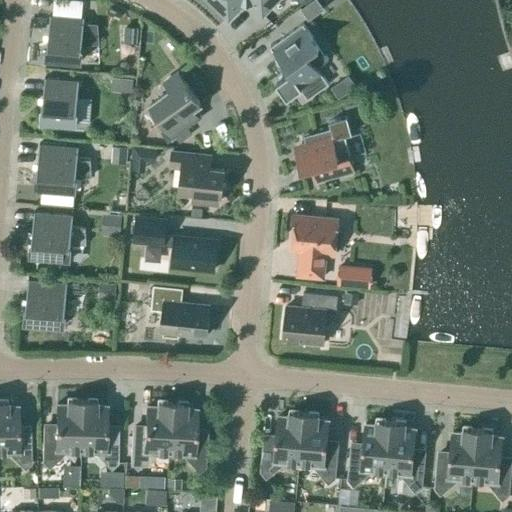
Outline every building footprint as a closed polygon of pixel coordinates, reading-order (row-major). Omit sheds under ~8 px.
[(262,13),(274,0),(211,0),(228,16),(240,4),(253,4),(262,13)] [(307,0),(304,3),(311,13),(326,2),(323,0),(307,0)] [(80,60),(81,44),(97,42),(96,25),(83,24),(84,17),(49,14),(46,57),(45,57),(45,58),(57,59),(56,61),(69,63),(69,60),(80,61),(80,60)] [(307,99),(328,84),(316,67),(328,59),(302,23),(270,47),(289,74),(276,84),(286,98),(300,89),(307,99)] [(350,69),(332,80),(340,93),(358,83),(350,69)] [(168,142),(188,127),(203,116),(195,106),(200,103),(177,72),(164,82),(170,90),(149,105),(166,127),(160,131),(168,142)] [(75,122),(78,80),(44,77),(41,120),(40,120),(40,121),(75,124),(75,122)] [(131,91),(133,79),(112,77),(111,90),(131,91)] [(351,135),(346,117),(328,122),(330,128),(308,134),(303,135),(304,141),(293,144),(300,169),(311,166),(316,182),(354,171),(345,136),(351,135)] [(74,189),(75,177),(91,176),(89,159),(77,158),(78,146),(39,143),(35,185),(35,187),(75,190),(75,189),(74,189)] [(221,194),(224,169),(210,168),(212,156),(172,151),(170,165),(181,166),(179,190),(193,191),(192,200),(218,202),(219,194),(221,194)] [(192,207),(191,215),(201,216),(202,208),(192,207)] [(103,227),(122,229),(124,211),(106,209),(103,227)] [(69,257),(70,247),(86,245),(86,227),(72,226),(73,214),(33,211),(30,253),(29,255),(69,258),(69,257)] [(334,254),(335,243),(339,242),(340,231),(337,229),(338,218),(294,214),(291,250),(299,251),(297,275),(323,277),(325,253),(334,254)] [(165,246),(167,218),(136,215),(133,243),(165,246)] [(213,270),(216,240),(174,235),(171,265),(213,270)] [(339,265),(337,284),(353,286),(355,267),(339,265)] [(63,324),(67,282),(28,278),(24,321),(24,322),(38,323),(37,326),(50,327),(50,324),(64,325),(64,324),(63,324)] [(207,335),(210,305),(181,302),(182,288),(152,285),(150,309),(162,311),(160,330),(163,330),(163,335),(177,337),(178,332),(207,335)] [(335,312),(337,295),(303,292),(301,307),(285,306),(282,338),(306,341),(305,345),(319,347),(320,342),(323,342),(326,311),(335,312)] [(346,293),(345,303),(357,304),(358,294),(346,293)] [(79,450),(81,400),(69,400),(69,404),(56,404),(55,428),(42,427),(41,461),(48,468),(67,449),(79,450)] [(81,400),(79,450),(92,450),(110,469),(117,463),(117,429),(105,429),(105,405),(92,405),(92,400),(81,400)] [(0,401),(0,451),(5,451),(24,469),(30,462),(30,429),(17,429),(16,406),(3,406),(3,401),(0,401)] [(168,452),(171,402),(159,402),(159,406),(146,406),(144,429),(131,428),(129,462),(136,469),(155,451),(168,452)] [(171,402),(168,452),(180,453),(198,473),(204,467),(206,433),(194,432),(195,409),(182,408),(182,403),(171,402)] [(298,462),(303,413),(292,412),(291,416),(278,415),(276,439),(263,437),(260,471),(266,478),(286,461),(298,462)] [(303,413),(298,462),(311,464),(327,484),(335,477),(338,444),(325,443),(327,420),(314,419),(315,414),(303,413)] [(385,471),(390,421),(379,420),(378,425),(365,423),(363,447),(350,446),(347,479),(353,486),(373,469),(385,471)] [(390,421),(385,471),(398,472),(415,492),(422,486),(425,453),(412,451),(414,428),(401,427),(402,422),(390,421)] [(472,479),(477,429),(465,428),(465,433),(452,432),(450,455),(437,454),(434,487),(440,494),(460,478),(472,479)] [(499,460),(501,436),(488,435),(489,430),(477,429),(472,479),(485,480),(502,500),(509,494),(511,461),(499,460)] [(64,476),(80,477),(81,459),(65,458),(64,476)] [(288,500),(286,511),(293,511),(295,501),(288,500)] [(376,510),(376,501),(341,500),(341,508),(376,510)]
